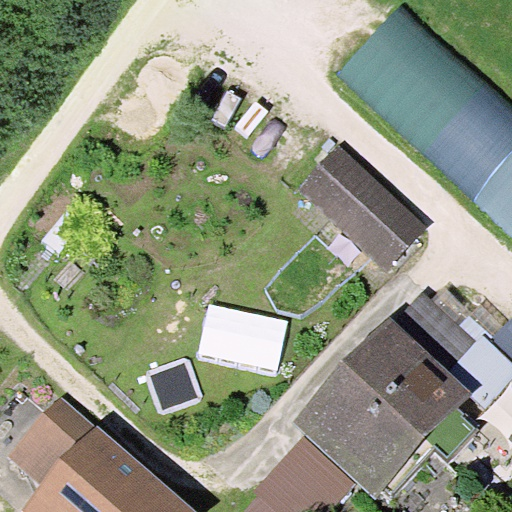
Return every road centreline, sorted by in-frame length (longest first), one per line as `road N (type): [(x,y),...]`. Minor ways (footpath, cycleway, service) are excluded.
road 1 (track): [(194,0),(461,228),(248,459),(211,474),(164,465),(0,307)]
road 2 (track): [(154,0),(0,197)]
